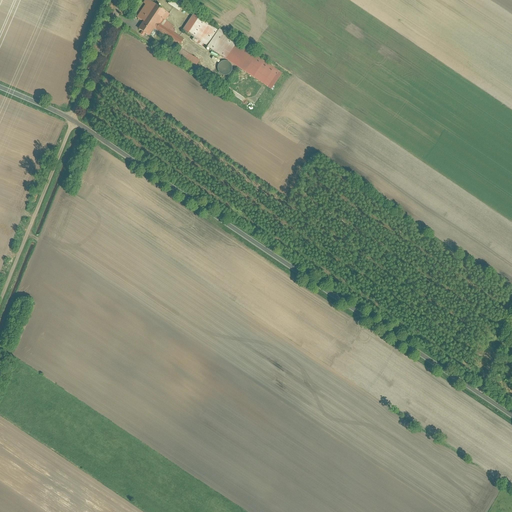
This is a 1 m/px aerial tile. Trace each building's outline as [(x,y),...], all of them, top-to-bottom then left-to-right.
[(170,13),(150,0),(144,0),(143,3),(145,4),(137,17),(143,21),(138,29),(149,36),(154,29),(179,46),(184,39),(174,32),(175,30),(173,29),(174,26),(166,20),(170,13)] [(185,1),(183,0),(170,0),(168,3),(179,11),(185,1)] [(218,30),(193,13),(182,30),(194,37),(192,40),(206,49),(207,47),(218,30)] [(219,28),(218,30),(207,47),(271,89),(282,73),(232,40),(233,38),(219,28)] [(181,56),(199,66),(202,60),(184,50),(181,56)]
